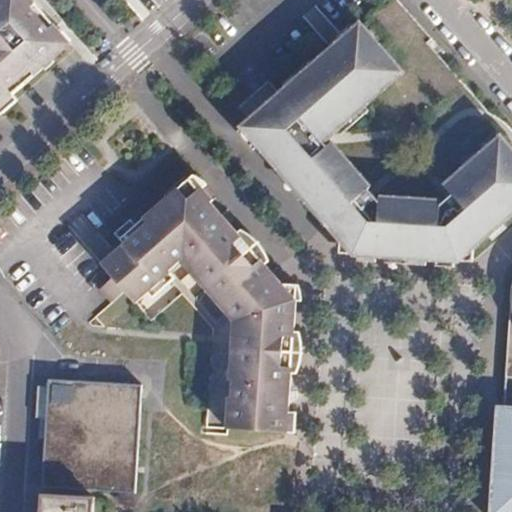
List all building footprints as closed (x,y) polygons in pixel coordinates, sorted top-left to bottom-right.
[(0,0),(0,117),(15,104),(10,98),(66,49),(21,0),(0,0)] [(343,40),(358,28),(353,23),(339,35),(343,40)] [(511,147),(507,142),(495,153),(485,161),(470,173),(451,189),(458,197),(448,207),(381,202),(374,194),(376,189),(343,149),(337,154),(330,146),(336,141),(345,134),(373,110),(411,77),(386,48),(379,54),(358,28),(343,40),(318,62),(290,85),(245,123),(344,240),(356,255),(379,256),(389,257),(429,259),(440,260),(458,261),(461,261),(476,247),(491,234),(506,222),(511,216),(511,147)] [(290,85),(318,62),(313,56),(285,79),(290,85)] [(270,80),(238,106),(249,119),(281,93),(270,80)] [(373,110),(345,134),(348,138),(376,115),(373,110)] [(503,136),(490,147),(495,153),(507,142),(503,136)] [(337,154),(343,149),(336,141),(330,146),(337,154)] [(470,173),(485,161),(480,155),(466,168),(470,173)] [(221,314),(207,414),(213,420),(281,423),(290,292),(207,193),(210,190),(198,176),(195,179),(186,168),(91,247),(103,260),(88,273),(105,291),(120,278),(132,292),(173,256),(191,278),(221,314)] [(511,228),(506,222),(491,234),(497,242),(511,228)] [(341,254),(350,254),(356,255),(344,240),(341,254)] [(477,262),(477,255),(476,247),(461,261),(474,262),(477,262)] [(379,263),(379,256),(356,255),(361,262),(379,263)] [(429,259),(389,257),(388,264),(428,266),(429,259)] [(458,261),(440,260),(439,268),(457,269),(458,261)] [(511,511),(511,263),(507,274),(505,289),(502,403),(495,406),(489,511),(511,511)] [(90,491),(134,493),(141,388),(64,384),(50,383),(44,488),(90,491)] [(93,511),(94,500),(44,497),(42,511),(93,511)]
